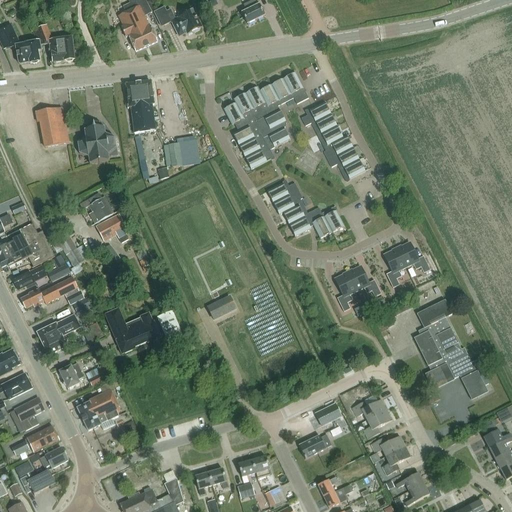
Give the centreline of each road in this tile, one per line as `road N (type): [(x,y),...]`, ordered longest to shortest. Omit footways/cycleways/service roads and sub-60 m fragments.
road 1 (residential): [(207,61),(212,124),(280,242),(338,256),(392,229),(398,211),(319,42)]
road 2 (residential): [(268,419),(384,363),(424,447),(488,487),(510,511)]
road 3 (secondary): [(87,479),(0,290)]
road 4 (secondary): [(16,85),(207,61)]
road 5 (residential): [(268,419),(172,442),(87,479)]
road 6 (secondary): [(509,0),(379,32)]
